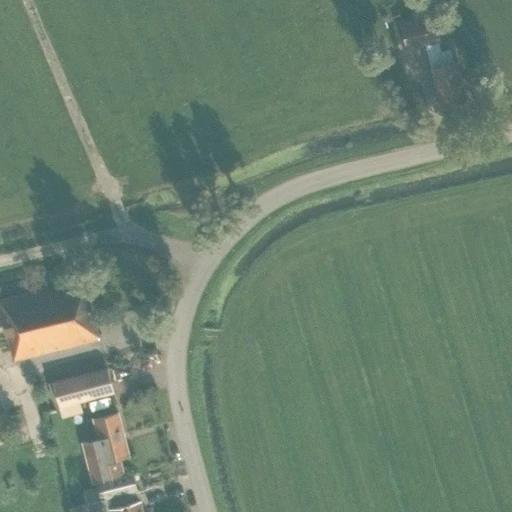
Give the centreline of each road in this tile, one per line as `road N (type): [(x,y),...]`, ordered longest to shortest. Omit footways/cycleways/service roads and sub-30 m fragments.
road 1 (unclassified): [(204,264),(257,208),(298,185),(511,131)]
road 2 (track): [(134,238),(29,0)]
road 3 (unclassified): [(207,511),(180,407),(175,351),(190,284),(204,264)]
road 4 (unclassified): [(0,262),(115,236),(149,239),(204,264)]
